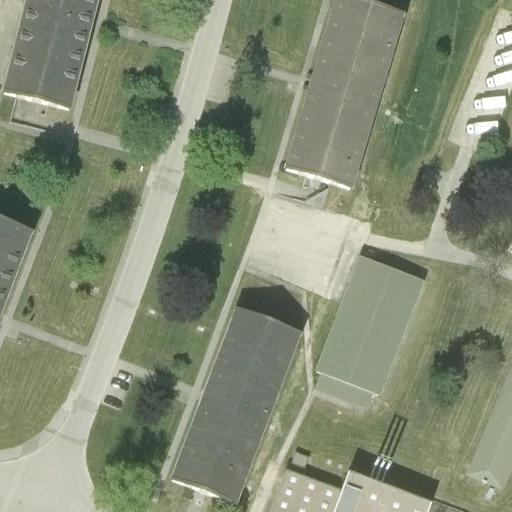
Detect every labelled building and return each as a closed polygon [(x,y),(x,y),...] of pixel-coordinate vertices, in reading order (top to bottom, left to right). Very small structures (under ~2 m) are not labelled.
[(26,0),(3,96),(68,112),(95,0),(26,0)] [(344,0),(336,0),(284,172),(348,191),(401,17),(344,0)] [(0,222),(0,313),(30,234),(0,222)] [(359,259),(316,374),(320,376),(314,391),(367,411),(373,396),(377,398),(421,283),(359,259)] [(235,313),(171,483),(233,507),(298,337),(235,313)] [(511,364),(465,477),(481,484),(480,487),(483,488),(484,485),(499,491),(511,459),(511,364)] [(285,473),(270,511),(425,511),(428,506),(346,476),(339,493),(285,473)]
